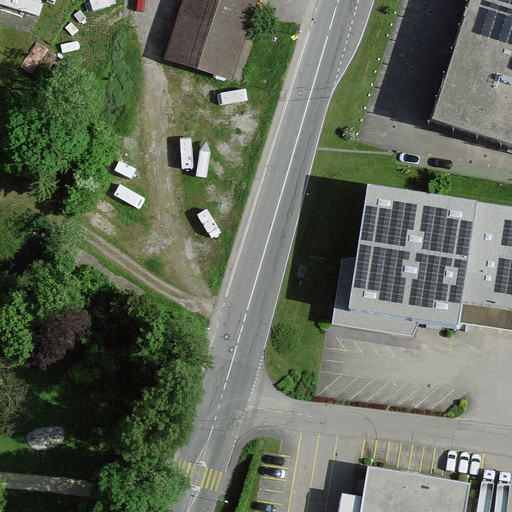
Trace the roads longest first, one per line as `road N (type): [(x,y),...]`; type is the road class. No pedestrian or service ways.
road 1 (primary): [(220,401),(338,0)]
road 2 (unclassified): [(220,401),(511,439)]
